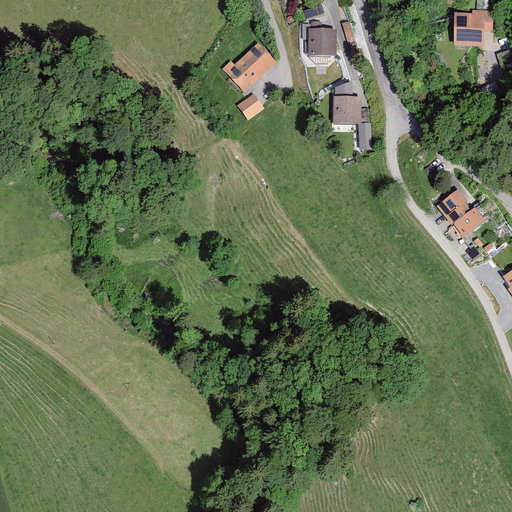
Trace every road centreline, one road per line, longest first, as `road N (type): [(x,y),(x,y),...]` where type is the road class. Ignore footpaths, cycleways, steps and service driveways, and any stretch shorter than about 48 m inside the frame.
road 1 (unclassified): [(511,363),(484,300),(398,182),(393,105)]
road 2 (unclassified): [(393,105),(511,205)]
